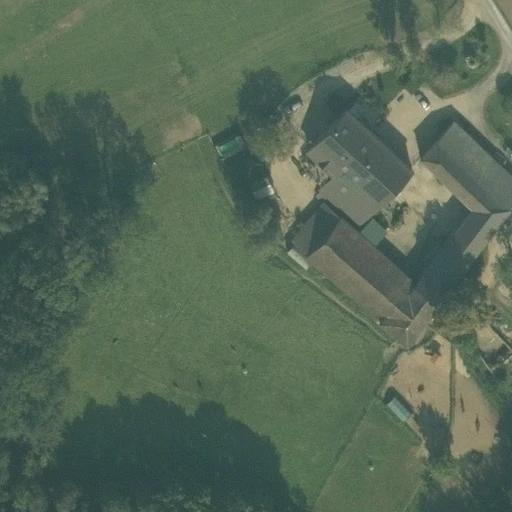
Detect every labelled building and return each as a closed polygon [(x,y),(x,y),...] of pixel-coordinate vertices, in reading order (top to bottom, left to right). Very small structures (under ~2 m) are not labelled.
[(379,167),(394,151),(346,107),(307,148),(324,164),(333,172),(339,165),(346,171),(364,152),(379,167)] [(468,211),(492,228),(511,201),(511,177),(452,120),(419,155),(473,206),(468,211)] [(237,133),(213,145),(220,157),(243,145),(237,133)] [(311,177),(324,164),(307,148),(295,162),(311,177)] [(339,165),(333,172),(319,187),(358,224),(411,168),(394,151),(379,167),(364,152),(346,171),(339,165)] [(307,252),(340,215),(322,200),(298,227),(300,228),(292,237),(307,252)] [(492,228),(468,211),(455,229),(482,241),(492,228)] [(436,302),(415,283),(373,246),(357,231),(340,215),(307,252),(305,254),(406,343),(429,313),(436,302)] [(372,215),(357,231),(373,246),(388,229),(372,215)] [(482,241),(455,229),(440,250),(463,267),(482,241)] [(311,261),(292,243),(286,250),(304,268),(311,261)] [(463,267),(440,250),(415,283),(436,302),(444,293),(463,267)] [(460,305),(444,293),(436,302),(429,313),(445,325),(460,305)] [(411,412),(396,395),(385,405),(401,421),(411,412)]
